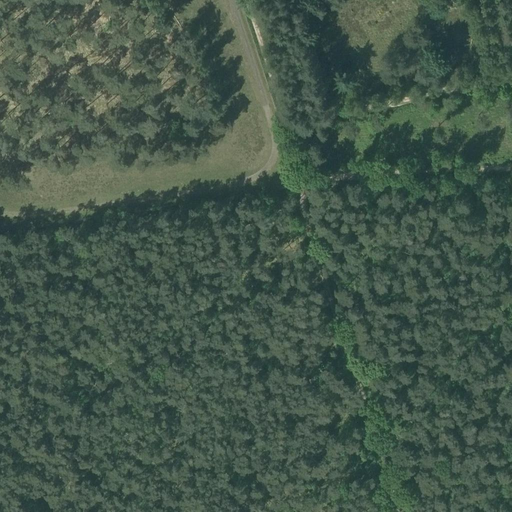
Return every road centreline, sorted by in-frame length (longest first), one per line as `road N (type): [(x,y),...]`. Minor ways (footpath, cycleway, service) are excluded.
road 1 (track): [(228,0),(276,138),(274,167),(240,184),(0,215)]
road 2 (track): [(286,125),(399,511)]
road 3 (track): [(286,125),(511,77)]
road 4 (track): [(305,176),(511,170)]
road 5 (track): [(246,0),(286,125)]
